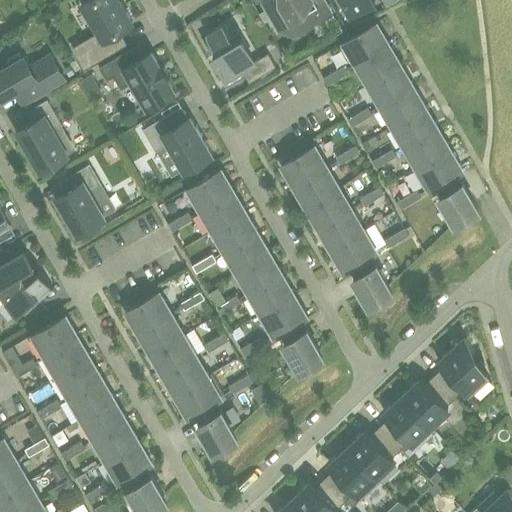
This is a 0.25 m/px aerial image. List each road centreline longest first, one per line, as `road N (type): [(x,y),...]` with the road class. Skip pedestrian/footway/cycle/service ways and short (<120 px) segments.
road 1 (residential): [(230,147),(365,385)]
road 2 (residential): [(75,289),(205,511)]
road 3 (residential): [(365,385),(231,511)]
road 4 (residential): [(491,269),(365,385)]
road 5 (residential): [(0,156),(75,289)]
road 6 (residential): [(155,18),(230,147)]
